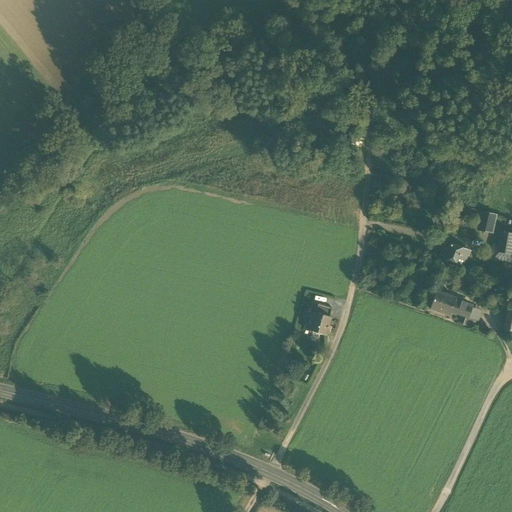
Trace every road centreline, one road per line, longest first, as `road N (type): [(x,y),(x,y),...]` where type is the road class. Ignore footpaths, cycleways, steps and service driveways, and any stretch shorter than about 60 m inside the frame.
road 1 (residential): [(270,474),(333,348),(351,286),(371,122)]
road 2 (secondary): [(270,474),(189,441),(0,390)]
road 3 (unclassified): [(431,511),(511,358)]
road 4 (track): [(449,0),(371,122)]
